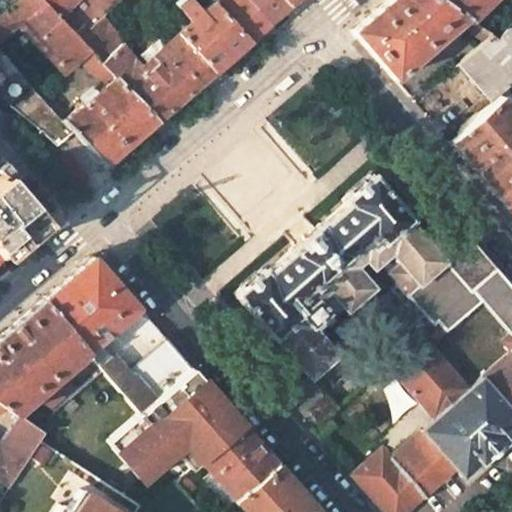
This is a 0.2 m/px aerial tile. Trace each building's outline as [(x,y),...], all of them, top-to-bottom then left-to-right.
[(92,90),(81,100),(72,108),(62,117),(73,129),(105,163),(130,141),(157,118),(42,0),(13,0),(8,5),(0,11),(0,36),(19,18),(65,66),(76,56),(100,82),(92,90)] [(42,0),(157,118),(187,92),(216,67),(178,28),(161,44),(156,39),(147,47),(152,52),(145,60),(101,15),(117,0),(42,0)] [(223,60),(249,38),(212,0),(208,0),(201,7),(194,0),(171,0),(174,3),(168,8),(160,0),(153,0),(152,1),(178,28),(216,67),(223,60)] [(250,0),(212,0),(249,38),(259,29),(270,20),(250,0)] [(287,0),(250,0),(270,20),(279,12),(290,3),(287,0)] [(463,17),(438,0),(384,0),(353,28),(395,77),(463,17)] [(484,0),(438,0),(463,17),(465,18),(484,0)] [(511,14),(460,60),(494,99),(501,93),(511,82),(511,14)] [(0,95),(46,133),(62,117),(38,92),(0,51),(0,95)] [(81,100),(92,90),(85,82),(74,92),(81,100)] [(72,108),(65,101),(61,105),(44,87),(38,92),(62,117),(72,108)] [(511,106),(501,93),(494,99),(449,138),(476,171),(503,201),(511,193),(511,106)] [(57,142),(73,129),(62,117),(46,133),(57,142)] [(8,164),(2,169),(42,218),(50,211),(8,164)] [(42,218),(2,169),(0,170),(0,254),(23,234),(42,218)] [(262,269),(233,293),(270,336),(272,335),(310,378),(337,355),(316,331),(341,308),(344,311),(354,302),(360,309),(381,291),(393,292),(405,306),(411,301),(419,311),(400,327),(410,338),(466,289),(453,273),(404,219),(406,217),(368,175),(340,200),(341,205),(317,225),(315,223),(302,234),(287,248),(287,253),(265,271),(262,269)] [(511,193),(503,201),(511,210),(511,193)] [(457,270),(453,273),(466,289),(492,267),(487,261),(479,261),(479,257),(472,257),(473,245),(454,249),(459,260),(453,263),(457,270)] [(89,354),(100,365),(119,388),(139,410),(191,365),(113,276),(91,252),(65,274),(39,297),(86,350),(89,354)] [(505,442),(502,439),(511,430),(511,289),(492,267),(466,289),(410,338),(366,377),(376,390),(393,375),(431,418),(386,457),(377,446),(374,449),(346,473),(379,511),(401,511),(451,469),(459,477),(476,462),(479,465),(505,442)] [(0,405),(12,415),(86,350),(39,297),(0,331),(0,405)] [(27,428),(100,365),(89,354),(65,375),(69,380),(20,422),(27,428)] [(51,447),(119,388),(100,365),(27,428),(36,436),(51,447)] [(195,370),(191,365),(139,410),(142,414),(148,420),(199,375),(195,370)] [(229,409),(199,375),(148,420),(168,443),(196,418),(218,443),(241,423),(229,409)] [(324,393),(307,408),(317,420),(335,404),(325,393),(324,393)] [(121,443),(148,420),(142,414),(113,439),(116,443),(119,440),(121,443)] [(0,488),(31,443),(36,436),(27,428),(20,422),(14,417),(0,439),(0,488)] [(205,511),(189,494),(177,480),(186,472),(190,468),(168,443),(148,420),(121,443),(104,458),(66,511),(205,511)] [(258,442),(241,423),(218,443),(200,460),(210,472),(204,477),(226,503),(233,498),(275,461),(258,442)] [(99,452),(104,458),(121,443),(119,440),(116,443),(113,439),(99,452)] [(0,488),(0,511),(16,511),(54,460),(31,443),(0,488)] [(309,511),(315,507),(297,486),(275,461),(233,498),(246,511),(309,511)] [(198,486),(186,472),(177,480),(189,494),(198,486)]
